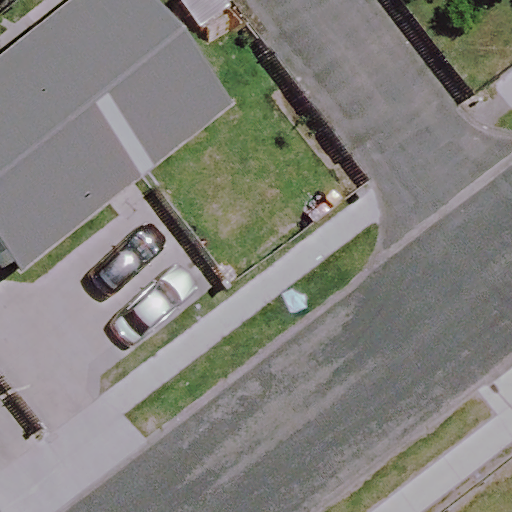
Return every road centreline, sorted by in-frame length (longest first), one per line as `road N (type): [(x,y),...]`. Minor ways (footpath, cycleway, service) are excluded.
road 1 (residential): [(167,511),(498,244)]
road 2 (residential): [(498,244),(311,0)]
